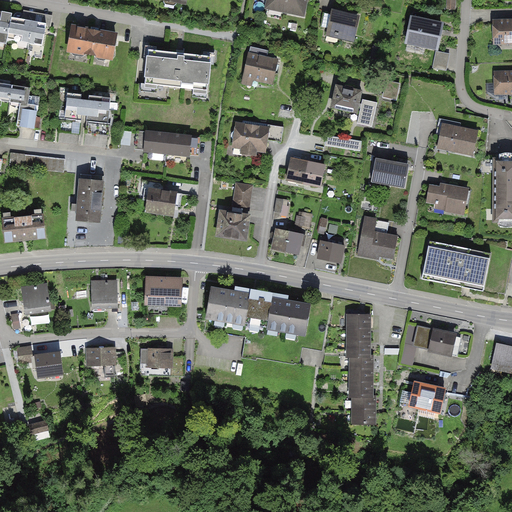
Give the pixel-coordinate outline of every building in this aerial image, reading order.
[(306,0),(255,0),(269,3),(268,8),(304,15),(306,0)] [(455,0),(447,0),(447,10),(456,10),(455,0)] [(356,16),(332,11),(327,33),(351,39),(356,16)] [(0,42),(30,47),(35,19),(0,13),(0,42)] [(35,19),(30,47),(48,50),(53,22),(35,19)] [(442,25),(413,19),(408,43),(437,48),(442,25)] [(511,21),(494,22),(495,43),(511,42),(511,21)] [(116,35),(73,27),(69,51),(112,58),(116,35)] [(382,48),(375,46),(372,56),(380,58),(382,48)] [(269,51),(251,47),(243,76),(273,83),(278,61),(267,59),(269,51)] [(157,51),(156,58),(147,57),(145,84),(208,91),(210,64),(203,63),(204,56),(157,51)] [(450,54),(437,52),(433,68),(446,71),(450,54)] [(511,72),(495,73),(496,93),(511,92),(511,72)] [(400,85),(388,82),(385,92),(397,94),(400,85)] [(36,88),(7,83),(3,104),(22,107),(19,127),(38,130),(43,99),(35,98),(36,88)] [(335,84),(330,107),(357,113),(362,90),(335,84)] [(92,95),(74,93),(68,132),(86,134),(88,121),(91,101),(92,95)] [(92,122),(91,135),(110,138),(115,98),(96,96),(95,101),(92,122)] [(377,102),(362,99),(357,123),(371,127),(377,102)] [(272,128),(239,124),(236,150),(269,154),(272,128)] [(478,132),(439,124),(437,135),(440,135),(439,144),(450,146),(449,150),(474,155),(478,132)] [(145,150),(167,153),(169,135),(138,132),(136,146),(145,147),(145,150)] [(200,139),(169,135),(167,153),(189,155),(190,152),(199,153),(200,139)] [(359,151),(361,141),(328,136),(326,145),(359,151)] [(68,159),(13,153),(11,167),(67,173),(68,159)] [(511,157),(493,157),(493,222),(511,222),(511,157)] [(410,165),(374,158),(370,181),(405,188),(410,165)] [(288,181),(306,185),(310,164),(293,160),(288,181)] [(310,164),(306,185),(325,189),(329,168),(310,164)] [(100,223),(104,177),(81,175),(77,221),(100,223)] [(148,201),(146,211),(173,215),(177,194),(163,192),(165,183),(143,180),(142,188),(145,189),(144,200),(148,201)] [(234,206),(253,209),(257,188),(237,184),(234,206)] [(440,189),(431,187),(428,201),(448,205),(447,211),(464,214),(468,190),(441,185),(440,189)] [(292,200),(277,198),(275,215),(290,217),(292,200)] [(222,212),(218,235),(245,239),(249,217),(222,212)] [(3,219),(5,242),(46,238),(44,215),(3,219)] [(310,219),(298,216),(296,227),(300,228),(300,225),(308,226),(310,219)] [(328,220),(323,218),(319,233),(324,234),(328,220)] [(366,219),(359,254),(379,257),(380,254),(394,257),(397,240),(387,238),(389,223),(366,219)] [(273,249),(286,251),(290,232),(277,229),(273,249)] [(303,234),(290,232),(286,251),(299,254),(303,234)] [(345,246),(322,241),(319,258),(341,263),(345,246)] [(492,255),(431,244),(425,279),(486,290),(492,255)] [(179,281),(149,280),(148,305),(179,306),(179,281)] [(116,282),(91,282),(92,309),(117,309),(116,282)] [(47,286),(23,289),(26,313),(54,309),(53,299),(49,299),(47,286)] [(310,304),(211,288),(206,320),(305,337),(310,304)] [(370,316),(349,315),(348,355),(352,355),(351,396),(354,396),(354,422),(374,423),(375,395),(372,395),(373,355),(369,355),(370,316)] [(465,334),(422,327),(419,347),(461,354),(465,334)] [(511,346),(499,343),(493,369),(511,372),(511,346)] [(404,363),(415,364),(418,346),(407,344),(404,363)] [(34,359),(34,346),(20,347),(20,360),(34,359)] [(113,347),(89,349),(90,366),(104,365),(105,373),(124,372),(123,352),(113,352),(113,347)] [(172,350),(141,349),(141,369),(171,370),(172,350)] [(60,352),(35,355),(37,377),(62,374),(60,352)] [(444,389),(415,384),(412,406),(440,411),(444,389)]
